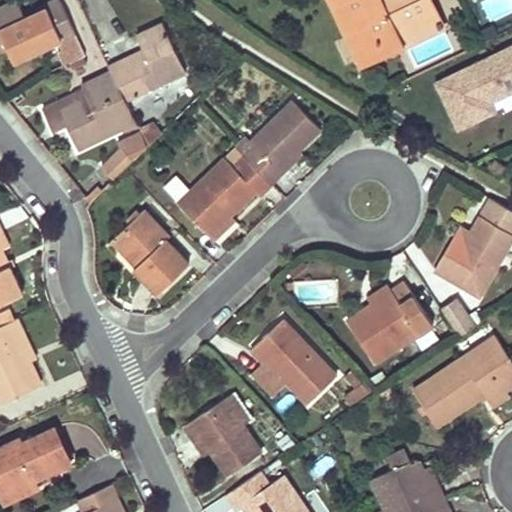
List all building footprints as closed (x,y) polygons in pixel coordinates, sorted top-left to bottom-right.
[(87,54),(60,0),(23,19),(20,13),(13,0),(12,0),(0,6),(0,30),(9,48),(16,62),(63,39),(66,45),(62,47),(69,63),(87,54)] [(23,19),(60,0),(44,0),(20,13),(23,19)] [(331,0),(363,64),(406,43),(398,28),(439,9),(434,0),(331,0)] [(398,28),(406,43),(446,24),(439,9),(398,28)] [(111,70),(126,101),(187,72),(163,21),(138,33),(144,47),(148,53),(111,70)] [(0,52),(9,48),(0,30),(0,52)] [(511,89),(511,43),(437,79),(459,125),(494,109),(490,100),(511,89)] [(111,70),(148,53),(144,47),(108,64),(111,70)] [(126,101),(111,70),(82,85),(88,97),(48,116),(57,134),(71,128),(82,150),(137,123),(126,101)] [(285,172),(283,170),(281,168),(322,130),(294,101),(254,138),(259,143),(253,147),(244,137),(234,145),(240,151),(245,156),(272,184),(285,172)] [(194,195),(240,151),(234,145),(188,189),(194,195)] [(245,156),(240,151),(194,195),(188,189),(181,183),(176,184),(172,188),(170,194),(182,206),(181,207),(211,238),(234,217),(258,194),(262,198),(274,187),(272,184),(245,156)] [(124,169),(128,165),(117,153),(99,171),(110,183),(124,169)] [(511,209),(490,198),(471,229),(461,245),(451,238),(433,268),(476,295),(511,236),(511,209)] [(167,234),(143,209),(118,233),(142,259),(133,267),(156,292),(188,262),(164,237),(167,234)] [(234,217),(211,238),(215,242),(238,221),(234,217)] [(471,229),(461,222),(451,238),(461,245),(471,229)] [(0,233),(0,304),(17,297),(0,257),(0,255),(8,252),(0,233)] [(142,259),(118,233),(109,242),(133,267),(142,259)] [(303,267),(299,262),(289,271),(292,276),(303,267)] [(373,359),(432,320),(403,277),(390,286),(393,290),(383,296),(373,303),(370,299),(344,316),(373,359)] [(387,280),(366,293),(370,299),(373,303),(383,296),(393,290),(390,286),(387,280)] [(459,336),(472,328),(454,300),(441,308),(459,336)] [(0,382),(8,400),(27,391),(46,383),(37,362),(24,333),(31,331),(25,316),(0,326),(0,382)] [(307,402),(337,374),(283,317),(251,347),(263,361),(266,358),(286,380),(307,402)] [(37,362),(43,359),(31,331),(24,333),(37,362)] [(438,427),(462,410),(486,394),(490,400),(507,389),(511,385),(511,356),(498,336),(415,393),(438,427)] [(271,393),(286,380),(266,358),(263,361),(251,372),(271,393)] [(351,405),(374,389),(354,369),(346,375),(347,400),(351,405)] [(511,395),(507,389),(490,400),(496,408),(511,396),(511,395)] [(223,398),(241,425),(249,419),(232,393),(223,398)] [(241,425),(223,398),(182,425),(191,440),(196,436),(208,453),(224,477),(260,452),(241,425)] [(22,437),(0,447),(0,487),(30,474),(34,481),(71,464),(55,429),(24,443),(22,437)] [(208,453),(196,436),(191,440),(202,456),(208,453)] [(385,456),(390,468),(409,460),(403,448),(385,456)] [(390,468),(371,477),(386,511),(423,511),(428,510),(448,501),(440,485),(433,489),(424,471),(420,461),(411,459),(409,460),(390,468)] [(272,482),(263,468),(228,492),(237,506),(244,501),(251,511),(312,511),(286,473),(272,482)] [(433,489),(440,485),(432,468),(424,471),(433,489)] [(0,490),(5,502),(38,487),(34,481),(30,474),(0,487),(0,490)] [(110,511),(107,507),(116,503),(107,485),(76,500),(81,511),(110,511)] [(428,510),(423,511),(450,511),(453,511),(448,501),(428,510)] [(110,511),(120,511),(116,503),(107,507),(110,511)]
